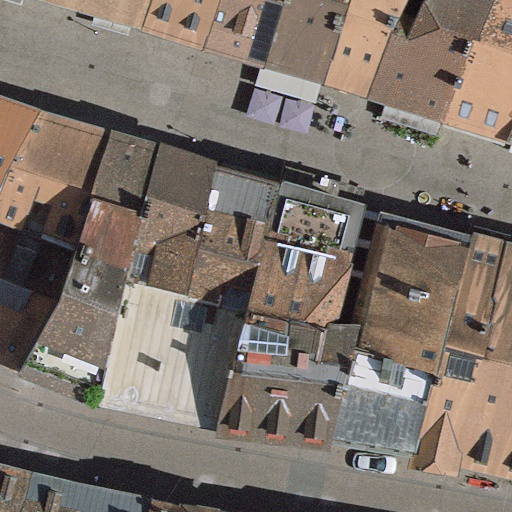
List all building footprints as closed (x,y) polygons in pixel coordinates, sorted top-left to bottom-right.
[(59,0),(139,25),(146,0),(59,0)] [(204,43),(216,0),(146,0),(139,25),(204,43)] [(216,0),(204,43),(262,61),(281,0),(216,0)] [(281,0),(262,61),(366,89),(399,12),(404,0),(281,0)] [(444,115),(493,0),(424,0),(416,19),(399,12),(366,89),(374,92),(444,115)] [(509,136),(511,130),(511,0),(493,0),(444,115),(509,136)] [(0,98),(0,205),(40,111),(0,98)] [(40,111),(0,205),(0,219),(79,252),(127,277),(158,148),(98,129),(40,111)] [(216,167),(158,148),(127,277),(188,291),(216,167)] [(188,291),(248,311),(280,186),(216,167),(188,291)] [(330,322),(360,208),(280,186),(248,311),(330,322)] [(384,214),(356,323),(445,339),(469,237),(384,214)] [(0,219),(0,357),(22,368),(79,252),(0,219)] [(483,348),(510,248),(469,237),(445,339),(483,348)] [(511,354),(511,247),(510,248),(483,348),(511,354)] [(127,277),(79,252),(22,368),(98,399),(127,277)] [(188,291),(127,277),(98,399),(221,425),(248,311),(188,291)] [(330,322),(248,311),(221,425),(319,433),(334,435),(356,323),(344,324),(330,322)] [(334,435),(418,449),(445,339),(356,323),(334,435)] [(445,339),(418,449),(511,476),(511,354),(483,348),(445,339)] [(0,467),(0,511),(17,511),(34,477),(0,467)] [(17,511),(150,511),(153,502),(34,477),(17,511)] [(216,511),(153,502),(150,511),(216,511)]
